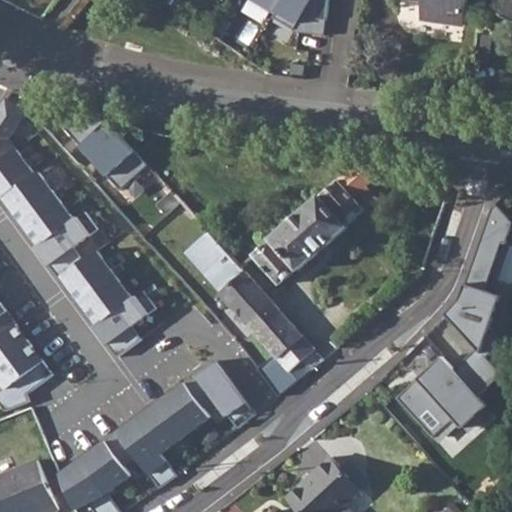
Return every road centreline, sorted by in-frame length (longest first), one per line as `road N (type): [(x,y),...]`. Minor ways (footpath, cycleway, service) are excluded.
road 1 (residential): [(185,511),(403,332),(447,282),(481,207),(494,150)]
road 2 (residential): [(0,44),(147,89),(329,120)]
road 3 (residential): [(329,120),(494,150)]
road 4 (residential): [(344,0),(329,120)]
